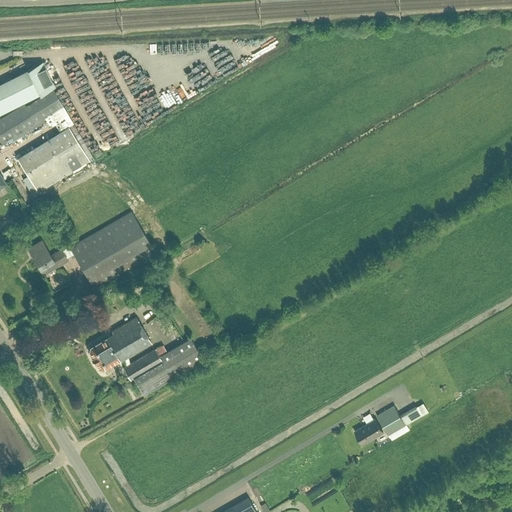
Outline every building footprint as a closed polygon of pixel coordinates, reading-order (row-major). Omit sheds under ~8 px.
[(0,82),(0,113),(54,87),(47,72),(42,61),(0,82)] [(61,90),(55,93),(53,89),(25,105),(24,103),(0,117),(0,141),(1,143),(63,106),(68,102),(61,90)] [(68,126),(17,157),(38,191),(89,160),(68,126)] [(95,156),(101,152),(99,148),(93,152),(95,156)] [(131,210),(69,246),(93,288),(155,252),(131,210)] [(34,260),(48,252),(41,240),(27,248),(34,260)] [(48,252),(34,260),(43,275),(57,267),(56,266),(67,260),(61,249),(50,255),(48,252)] [(120,361),(131,354),(151,342),(136,316),(111,331),(112,333),(106,337),(90,347),(89,350),(92,356),(91,357),(94,362),(95,361),(98,367),(102,368),(103,368),(105,372),(113,368),(110,363),(118,359),(120,361)] [(155,348),(134,361),(123,367),(130,379),(133,377),(143,395),(203,359),(193,342),(162,360),(155,348)] [(388,434),(405,424),(421,415),(415,405),(399,414),(394,405),(377,415),(388,434)] [(362,444),(383,432),(375,418),(370,421),(354,431),(362,444)] [(256,511),(248,496),(219,511),(256,511)] [(260,505),(264,511),(266,511),(270,510),(265,502),(260,505)]
